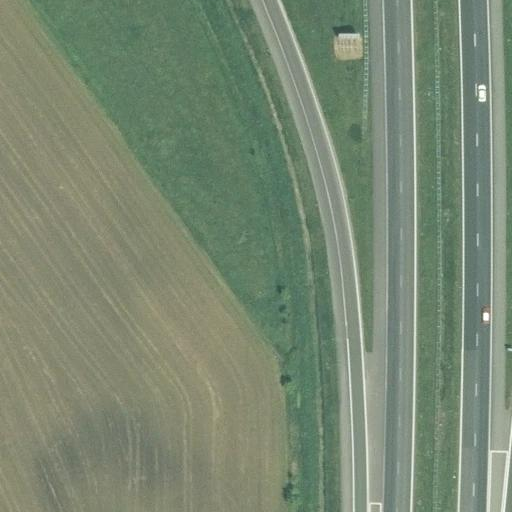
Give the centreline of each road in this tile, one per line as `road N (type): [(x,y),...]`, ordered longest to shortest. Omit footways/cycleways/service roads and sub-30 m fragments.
road 1 (track): [(321,511),(320,389),(301,216),(270,106),(226,0)]
road 2 (motorway): [(268,0),(320,141),(342,236),(359,511)]
road 3 (motorway): [(471,511),(472,0)]
road 4 (motorway): [(396,0),(396,511)]
